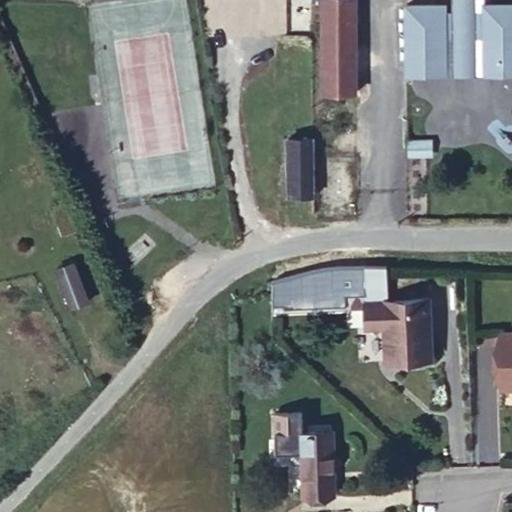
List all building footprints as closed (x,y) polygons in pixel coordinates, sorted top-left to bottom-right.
[(352,0),(317,0),(319,81),(356,79),(352,0)] [(453,0),(453,8),(445,8),(444,0),(410,0),(404,0),(406,70),(447,67),(446,39),(453,38),(454,47),(476,46),(476,37),(484,39),(485,67),(511,66),(511,0),(482,0),(483,8),(474,7),(473,0),(453,0)] [(285,175),(313,176),(311,117),(285,116),(285,175)] [(71,304),(90,296),(72,256),(54,264),(71,304)] [(429,292),(367,293),(367,320),(385,320),(387,353),(431,350),(429,292)] [(511,329),(497,330),(497,382),(511,382),(511,329)] [(295,480),(332,480),(331,418),(293,417),(295,480)]
